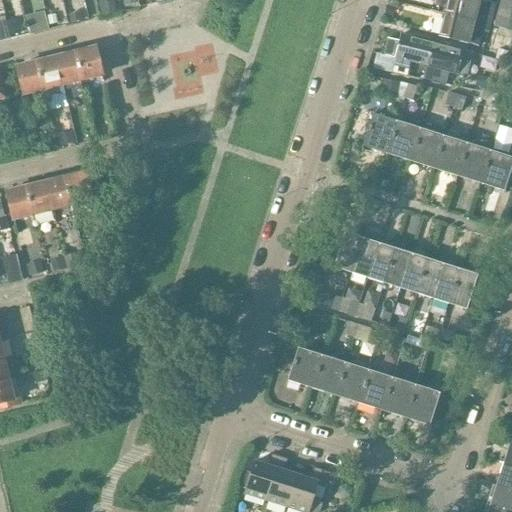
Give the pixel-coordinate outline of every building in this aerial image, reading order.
[(113,0),(97,0),(101,16),(116,13),(113,0)] [(488,1),(482,0),(447,0),(444,14),(481,24),(486,6),(487,6),(488,1)] [(511,0),(499,0),(493,27),(509,31),(511,20),(511,0)] [(386,6),(384,16),(391,18),(393,8),(386,6)] [(43,12),(25,17),(29,35),(48,30),(43,12)] [(78,14),(69,16),(71,25),(80,22),(78,14)] [(481,24),(444,14),(438,35),(476,45),(480,31),(479,31),(481,24)] [(54,15),(46,17),(48,26),(56,24),(54,15)] [(14,20),(7,22),(10,36),(18,34),(14,20)] [(5,21),(0,22),(0,41),(9,40),(5,21)] [(425,67),(431,43),(400,35),(398,43),(387,40),(383,55),(394,58),(394,59),(395,59),(391,73),(405,77),(409,63),(425,67)] [(464,77),(470,54),(431,43),(425,67),(422,81),(445,86),(448,73),(464,77)] [(95,48),(75,53),(82,80),(102,75),(95,48)] [(75,53),(56,58),(62,85),(82,80),(75,53)] [(372,53),(367,68),(391,74),(391,73),(395,59),(394,59),(394,58),(383,55),(383,56),(372,53)] [(56,58),(36,63),(43,90),(62,85),(56,58)] [(36,63),(16,68),(23,95),(43,90),(36,63)] [(477,76),(474,87),(487,90),(490,79),(477,76)] [(382,79),(379,94),(397,98),(400,83),(382,79)] [(417,88),(409,85),(404,99),(412,102),(417,88)] [(505,98),(481,91),(479,100),(495,105),(493,109),(501,111),(505,98)] [(455,96),(448,94),(444,105),(452,108),(455,96)] [(465,100),(456,97),(453,108),(461,111),(465,100)] [(396,122),(372,115),(362,147),(385,155),(396,122)] [(419,130),(396,122),(385,155),(409,162),(419,130)] [(444,137),(419,130),(409,162),(433,170),(444,137)] [(71,132),(56,135),(58,147),(74,143),(71,132)] [(466,145),(444,137),(433,170),(456,177),(466,145)] [(489,152),(466,145),(456,177),(479,184),(489,152)] [(511,163),(511,159),(489,152),(479,184),(503,192),(511,163)] [(85,173),(64,178),(71,205),(91,200),(85,173)] [(64,178),(45,183),(51,210),(71,205),(64,178)] [(379,180),(376,188),(384,191),(387,183),(379,180)] [(45,183),(25,188),(32,215),(51,210),(45,183)] [(25,188),(6,193),(12,220),(32,215),(25,188)] [(5,219),(0,220),(0,230),(0,232),(8,229),(5,219)] [(361,239),(344,234),(333,268),(351,274),(361,239)] [(378,245),(361,239),(351,274),(367,279),(378,245)] [(395,250),(378,245),(367,279),(384,284),(395,250)] [(411,255),(395,250),(384,284),(400,289),(411,255)] [(76,254),(63,257),(67,271),(80,268),(76,254)] [(427,260),(411,255),(400,289),(416,294),(427,260)] [(16,256),(2,260),(4,268),(18,265),(16,256)] [(62,257),(50,260),(53,273),(65,270),(62,257)] [(443,265),(427,260),(416,294),(432,300),(443,265)] [(40,262),(26,265),(28,277),(43,274),(40,262)] [(460,270),(443,265),(432,300),(449,305),(460,270)] [(476,276),(460,270),(449,305),(465,310),(476,276)] [(334,298),(330,309),(338,312),(342,300),(334,298)] [(350,303),(347,315),(355,317),(358,306),(350,303)] [(366,308),(363,320),(371,322),(375,311),(366,308)] [(383,314),(379,325),(388,328),(391,316),(383,314)] [(399,319),(395,330),(404,333),(407,321),(399,319)] [(354,338),(357,326),(349,323),(346,335),(354,338)] [(440,333),(424,327),(421,335),(437,341),(440,333)] [(371,330),(366,344),(377,347),(381,333),(371,330)] [(450,344),(462,348),(465,338),(453,334),(450,344)] [(419,338),(416,347),(424,350),(427,341),(427,339),(421,336),(420,336),(419,338)] [(398,352),(402,340),(396,338),(392,350),(398,352)] [(322,357),(297,349),(287,381),(312,389),(322,357)] [(445,368),(453,371),(457,358),(449,356),(445,368)] [(346,364),(322,357),(312,389),(335,397),(346,364)] [(369,372),(346,364),(335,397),(359,404),(369,372)] [(44,372),(33,375),(36,384),(46,381),(44,372)] [(392,379),(369,372),(359,404),(382,412),(392,379)] [(415,387),(392,379),(382,412),(405,419),(415,387)] [(8,381),(0,382),(0,409),(19,404),(17,393),(11,394),(8,381)] [(439,394),(415,387),(405,419),(428,426),(439,394)] [(511,439),(510,439),(503,463),(511,465),(511,439)] [(267,466),(253,462),(250,474),(245,489),(243,494),(265,501),(279,457),(271,455),(267,466)] [(296,475),(283,471),(286,460),(279,457),(265,501),(286,508),(296,475)] [(511,465),(503,463),(495,486),(511,491),(511,465)] [(312,500),(318,484),(318,482),(321,471),(313,468),(309,480),(296,475),(286,508),(298,511),(319,511),(321,506),(319,502),(312,500)] [(241,471),(236,486),(242,488),(245,489),(250,474),(247,473),(241,471)] [(318,482),(318,484),(327,487),(331,474),(321,471),(318,482)] [(511,511),(511,491),(495,486),(488,509),(496,511),(511,511)]
